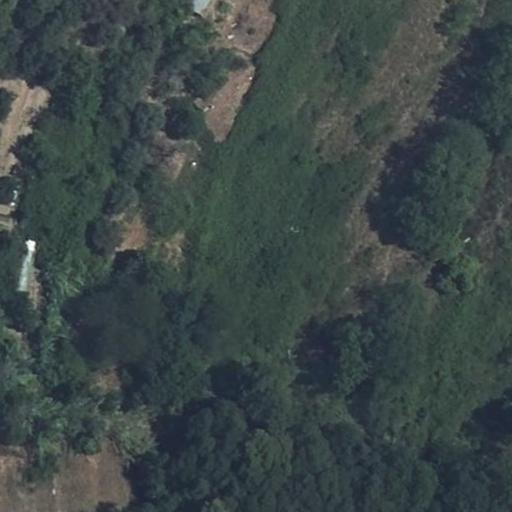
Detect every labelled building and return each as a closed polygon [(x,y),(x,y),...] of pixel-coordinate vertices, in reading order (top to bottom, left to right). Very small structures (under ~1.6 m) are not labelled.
[(191,8),(202,14),(209,0),(193,0),(189,7),(191,8)] [(202,14),(191,8),(185,19),(196,24),(202,14)] [(461,226),(448,211),(438,221),(450,236),(461,226)] [(37,439),(33,423),(17,427),(20,443),(37,439)] [(46,475),(39,446),(24,449),(30,479),(46,475)]
